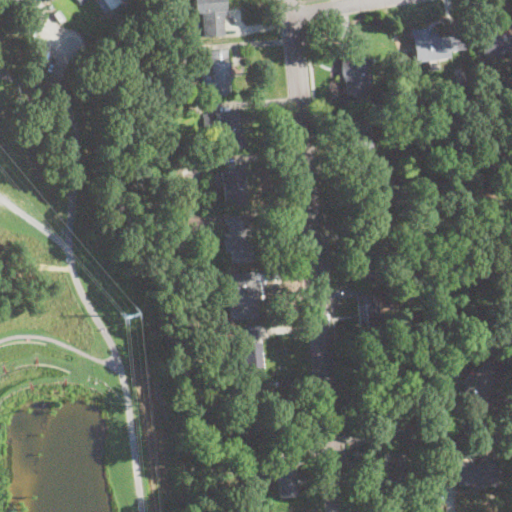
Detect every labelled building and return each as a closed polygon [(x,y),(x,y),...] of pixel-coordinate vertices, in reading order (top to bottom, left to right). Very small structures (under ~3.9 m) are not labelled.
[(224,35),(204,37),(200,0),(223,0),(225,11),(222,11),(224,35)] [(429,28),(430,34),(463,30),(465,49),(448,51),(449,57),(416,61),(412,30),(429,28)] [(499,33),(499,35),(511,33),(511,52),(480,56),(478,35),(499,33)] [(357,44),(358,57),(363,56),(364,71),(366,70),(370,98),(346,101),(344,84),(340,72),(342,60),(340,45),(357,44)] [(230,95),(211,96),(207,51),(226,49),(230,95)] [(196,61),(182,62),(181,53),(196,52),(196,61)] [(489,94),(480,97),(478,88),(487,86),(489,94)] [(236,112),(237,126),(242,126),(243,148),(216,150),(214,132),(203,133),(202,115),(236,112)] [(386,122),(377,124),(376,115),(385,114),(386,122)] [(353,164),(350,125),(369,123),(372,163),(353,164)] [(223,206),(220,170),(244,168),(246,191),(243,191),(244,204),(223,206)] [(377,222),(357,224),(355,200),(359,200),(357,177),(373,176),(377,222)] [(186,190),(176,191),(175,183),(185,182),(186,190)] [(200,213),(200,220),(202,220),(204,236),(187,237),(186,221),(187,220),(187,215),(200,213)] [(239,216),(239,221),(248,221),(251,261),(230,262),(229,250),(224,250),(222,233),(228,233),(227,225),(224,225),(223,217),(239,216)] [(379,263),(383,263),(384,271),(380,271),(380,276),(352,279),(350,257),(360,256),(358,239),(377,238),(379,263)] [(208,278),(193,279),(192,270),(207,269),(208,278)] [(256,302),(257,318),(238,320),(238,313),(236,313),(236,304),(234,304),(233,285),(256,283),(258,302),(256,302)] [(373,327),(357,329),(355,303),(368,302),(367,297),(377,297),(378,318),(373,318),(373,327)] [(260,367),(242,369),(242,366),(235,367),(234,357),(241,356),(239,330),(256,329),(260,367)] [(492,394),(487,390),(481,397),(498,410),(486,424),(469,411),(472,407),(457,395),(486,358),(507,375),(492,394)] [(250,406),(252,406),(253,426),(247,427),(248,443),(238,443),(237,428),(235,427),(232,389),(249,387),(250,406)] [(208,422),(206,428),(198,426),(200,420),(208,422)] [(416,442),(402,442),(402,428),(416,428),(416,442)] [(455,435),(454,442),(444,441),(445,434),(455,435)] [(498,461),(498,486),(457,485),(457,484),(443,484),(443,459),(459,459),(459,463),(480,463),(481,458),(495,458),(494,461),(498,461)] [(408,461),(408,467),(427,467),(427,484),(417,484),(417,486),(393,486),(393,484),(386,484),(386,487),(371,487),(371,471),(384,471),(384,466),(399,466),(399,461),(408,461)] [(295,496),(278,498),(275,470),(293,468),(295,496)]
